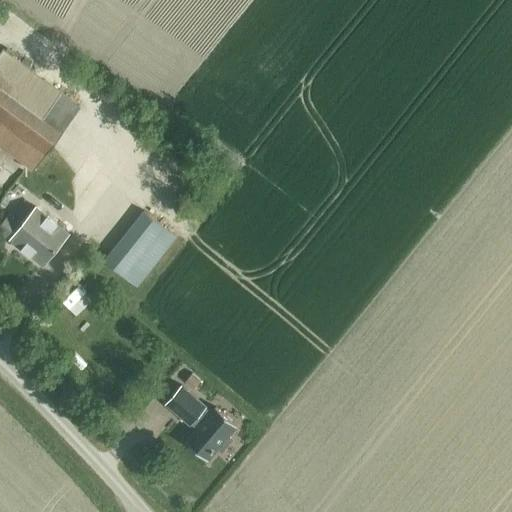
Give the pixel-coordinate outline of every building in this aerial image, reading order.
[(0,52),(0,145),(34,170),(82,104),(4,47),(0,52)] [(53,182),(49,191),(70,202),(74,192),(53,182)] [(0,228),(45,264),(71,232),(37,205),(24,221),(10,210),(0,223),(0,228)] [(102,256),(126,275),(164,227),(140,208),(102,256)] [(212,411),(181,384),(165,403),(190,424),(193,421),(198,426),(186,440),(207,459),(218,448),(221,451),(232,438),(228,435),(237,425),(216,406),(212,411)]
